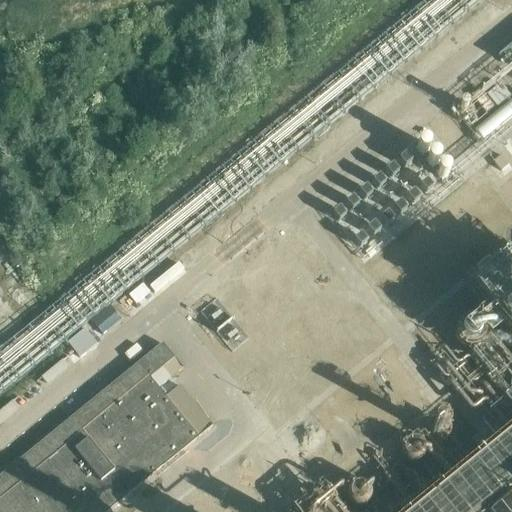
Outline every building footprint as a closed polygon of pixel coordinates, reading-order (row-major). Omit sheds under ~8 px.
[(511,45),(501,55),(511,69),(511,45)] [(503,107),(511,96),(511,91),(506,86),(494,99),(503,107)] [(511,100),(477,131),(488,144),(511,122),(511,100)] [(47,325),(40,330),(30,329),(28,348),(34,356),(53,340),(53,336),(96,302),(104,311),(114,303),(108,295),(110,283),(119,276),(142,279),(150,273),(142,263),(153,264),(177,245),(184,246),(186,227),(204,212),(222,215),(261,183),(253,174),(259,170),(256,167),(258,156),(254,153),(48,317),(47,325)] [(511,259),(479,282),(511,332),(511,259)] [(132,298),(117,311),(123,319),(146,301),(142,297),(136,302),(132,298)] [(220,310),(208,319),(215,328),(227,319),(220,310)] [(467,334),(482,350),(504,330),(489,314),(467,334)] [(186,456),(183,452),(213,428),(180,387),(165,399),(158,391),(183,370),(162,345),(103,393),(100,389),(93,395),(97,399),(0,477),(0,511),(110,511),(157,473),(158,473),(160,476),(186,456)] [(310,360),(270,387),(289,414),(329,386),(310,360)] [(14,445),(0,456),(0,460),(4,465),(20,452),(14,445)]
